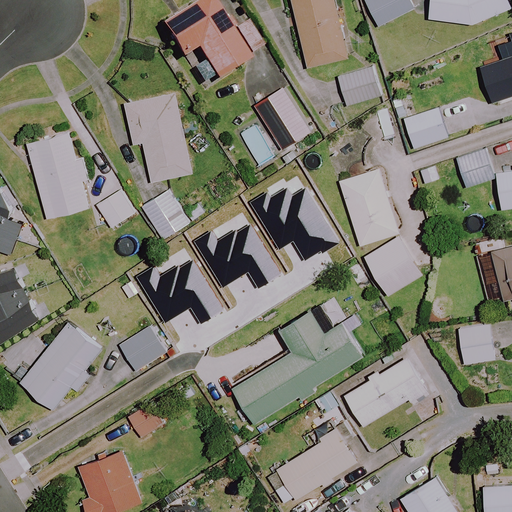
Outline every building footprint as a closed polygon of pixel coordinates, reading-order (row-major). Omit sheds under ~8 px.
[(240,6),(221,17),(210,0),(199,0),(161,24),(181,57),(195,49),(214,80),(248,60),(245,56),(264,44),(240,6)] [(349,58),(334,0),(291,0),(308,67),(349,58)] [(415,6),(411,0),(363,0),(378,27),(415,6)] [(511,8),(511,7),(509,0),(429,0),(428,18),(474,23),(511,8)] [(511,96),(511,31),(511,32),(511,57),(481,68),(492,103),(511,96)] [(383,96),(376,66),(338,76),(346,105),(383,96)] [(312,132),(286,87),(255,104),(281,149),(312,132)] [(193,172),(175,92),(124,104),(134,144),(143,142),(152,182),(193,172)] [(447,136),(437,109),(400,122),(410,149),(447,136)] [(275,156),(252,126),(239,136),(262,166),(275,156)] [(78,158),(69,131),(26,144),(48,219),(90,206),(82,181),(90,178),(83,157),(78,158)] [(494,177),(485,150),(456,160),(466,187),(494,177)] [(399,232),(378,169),(339,182),(361,245),(399,232)] [(511,207),(511,171),(497,173),(502,209),(511,207)] [(229,172),(208,184),(217,200),(238,187),(229,172)] [(185,213),(167,187),(141,206),(165,240),(206,212),(199,203),(185,213)] [(136,213),(122,189),(98,203),(111,227),(136,213)] [(0,295),(19,293),(6,211),(0,212),(0,295)] [(422,275),(400,236),(365,256),(388,295),(422,275)] [(281,278),(260,243),(195,282),(216,317),(281,278)] [(511,245),(492,251),(497,268),(482,272),(489,295),(502,292),(505,302),(511,300),(511,245)] [(143,261),(135,247),(121,255),(129,269),(143,261)] [(190,296),(173,271),(149,287),(165,312),(190,296)] [(38,322),(22,298),(0,311),(0,328),(8,341),(38,322)] [(337,325),(322,301),(280,327),(293,348),(231,387),(253,423),(302,393),(304,397),(318,388),(316,384),(364,354),(344,321),(337,325)] [(104,348),(71,321),(22,380),(55,408),(74,386),(78,389),(91,373),(86,369),(104,348)] [(493,359),(490,323),(460,326),(463,362),(493,359)] [(167,351),(150,325),(119,345),(136,371),(167,351)] [(345,395),(365,426),(408,399),(411,404),(429,392),(407,357),(345,395)] [(164,423),(153,402),(130,416),(142,436),(164,423)] [(352,446),(339,428),(268,477),(276,489),(286,482),(298,500),(370,451),(362,439),(352,446)] [(113,511),(143,500),(121,447),(78,464),(90,494),(82,498),(87,511),(113,511)] [(460,511),(436,474),(401,497),(410,511),(460,511)] [(511,511),(511,484),(485,486),(486,511),(511,511)]
